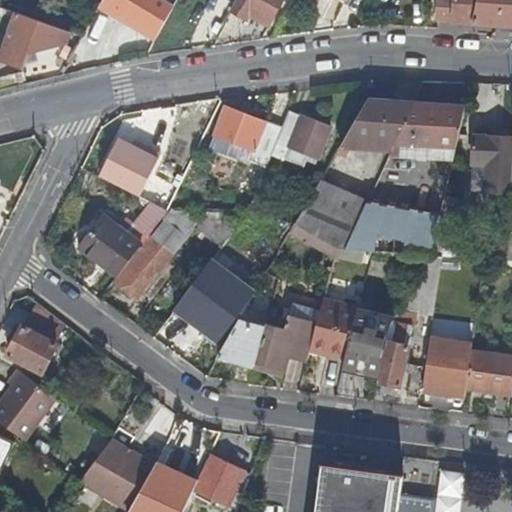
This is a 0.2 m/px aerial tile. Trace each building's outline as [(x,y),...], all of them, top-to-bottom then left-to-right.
[(102,0),(98,7),(116,17),(119,12),(150,29),(162,8),(147,0),(102,0)] [(281,0),(235,0),(234,2),(230,9),(246,18),(249,11),(269,22),(281,0)] [(437,0),(436,21),(475,23),(479,0),(437,0)] [(511,0),(479,0),(475,23),(511,26),(511,0)] [(150,29),(119,12),(116,17),(147,34),(150,29)] [(67,44),(71,33),(17,14),(0,59),(27,53),(67,44)] [(27,53),(0,59),(22,67),(27,53)] [(412,105),(365,100),(339,146),(391,150),(412,105)] [(389,154),(405,155),(410,144),(455,146),(464,107),(412,105),(391,150),(389,154)] [(247,162),(265,169),(276,143),(281,128),(263,122),(263,123),(223,108),(207,151),(245,165),(247,162)] [(329,128),(288,112),(281,128),(276,143),(317,158),(329,128)] [(511,159),(511,137),(473,135),(472,160),(487,161),(485,189),(510,190),(511,159)] [(117,141),(99,178),(137,197),(158,157),(142,149),(140,153),(117,141)] [(410,144),(405,155),(452,159),(455,146),(410,144)] [(367,200),(319,180),(294,224),(336,250),(344,250),(367,200)] [(440,214),(367,200),(344,250),(371,252),(406,254),(425,256),(431,256),(437,228),(438,225),(440,214)] [(135,302),(189,229),(193,224),(177,212),(165,211),(140,245),(117,277),(111,285),(135,302)] [(193,224),(189,229),(221,249),(225,243),(248,212),(177,212),(193,224)] [(236,292),(250,300),(265,274),(277,253),(271,249),(248,235),(260,215),(248,212),(225,243),(226,244),(214,261),(223,268),(217,276),(238,289),(236,292)] [(77,247),(117,277),(140,245),(101,216),(77,247)] [(294,224),(290,236),(332,260),(336,250),(294,224)] [(481,259),(506,261),(508,234),(449,229),(437,228),(431,256),(441,257),(481,259)] [(278,236),(271,249),(277,253),(285,240),(278,236)] [(332,260),(361,266),(371,252),(344,250),(336,250),(332,260)] [(414,273),(422,274),(425,258),(417,257),(414,273)] [(422,274),(438,277),(440,261),(425,258),(422,274)] [(402,311),(429,318),(438,277),(422,274),(402,311)] [(357,308),(323,299),(319,312),(317,322),(309,350),(344,358),(356,310),(357,308)] [(62,338),(68,329),(37,305),(24,329),(21,328),(7,356),(41,373),(62,338)] [(292,305),(289,315),(317,322),(319,312),(292,305)] [(195,322),(177,308),(162,327),(180,341),(195,322)] [(268,315),(244,310),(238,321),(264,328),(265,325),(268,315)] [(342,368),(378,377),(391,322),(391,319),(356,310),(344,358),(342,368)] [(287,357),(306,362),(309,350),(317,322),(289,315),(288,315),(287,319),(284,330),(265,325),(264,328),(255,361),(284,369),(287,357)] [(284,330),(287,319),(268,315),(265,325),(284,330)] [(217,356),(254,366),(255,361),(264,328),(238,321),(217,356)] [(411,327),(392,323),(391,322),(378,377),(375,392),(396,397),(411,327)] [(429,341),(422,391),(465,397),(466,389),(466,384),(470,352),(471,346),(429,341)] [(466,389),(511,394),(511,357),(470,352),(466,384),(466,389)] [(255,361),(254,366),(283,374),(284,369),(255,361)] [(406,396),(419,398),(424,368),(412,367),(406,396)] [(0,423),(24,442),(56,399),(17,370),(7,382),(13,385),(0,401),(0,423)] [(0,458),(9,441),(0,435),(0,458)] [(127,511),(153,467),(154,466),(110,440),(78,483),(123,511),(127,511)] [(195,490),(227,505),(242,469),(211,455),(195,490)] [(396,511),(399,494),(401,475),(322,465),(315,511),(396,511)] [(182,511),(194,485),(153,467),(127,511),(182,511)] [(242,469),(227,505),(233,507),(248,472),(242,469)] [(396,511),(428,511),(430,497),(399,494),(396,511)]
